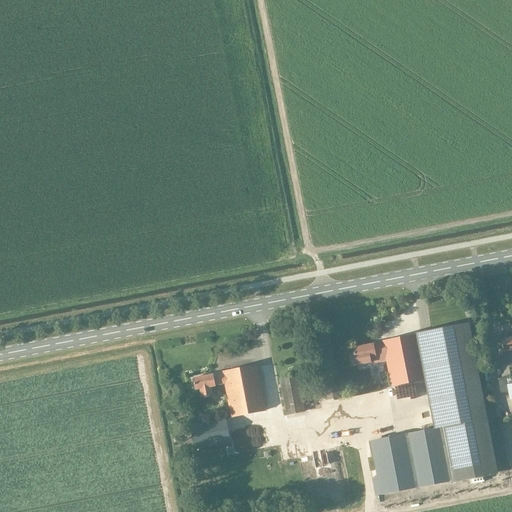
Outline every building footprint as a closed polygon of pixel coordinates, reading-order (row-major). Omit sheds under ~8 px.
[(452,482),(497,473),(468,324),(414,335),(382,341),(383,344),(373,346),(373,344),(352,348),(353,353),(348,354),(350,367),(370,362),(369,357),(375,356),(375,355),(385,353),(391,387),(425,380),(434,429),(370,442),(377,477),(372,478),(376,496),(452,481),(452,482)] [(511,357),(511,351),(511,350),(511,337),(500,340),(503,352),(502,352),(505,366),(511,364),(511,357)] [(223,372),(225,384),(231,418),(265,411),(256,366),(223,372)] [(216,374),(193,379),(195,390),(200,389),(201,397),(212,395),(210,387),(215,386),(225,384),(223,372),(220,372),(216,373),(216,374)] [(287,415),(305,412),(298,375),(280,379),(287,415)] [(505,378),(498,379),(501,394),(509,392),(510,399),(511,398),(511,385),(507,386),(505,378)] [(193,449),(230,442),(225,418),(190,425),(193,449)] [(240,443),(242,448),(259,445),(258,439),(240,443)] [(287,459),(291,471),(302,468),(298,456),(287,459)]
